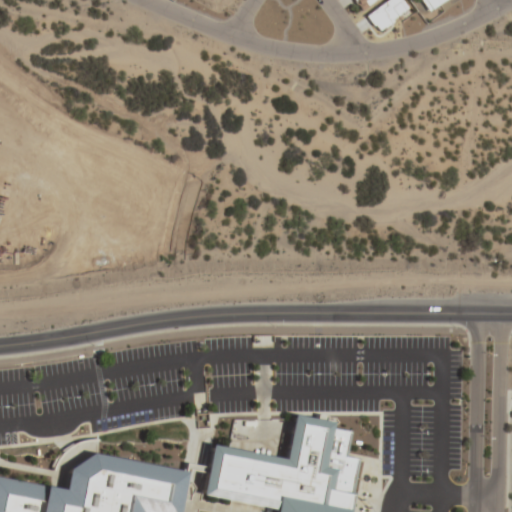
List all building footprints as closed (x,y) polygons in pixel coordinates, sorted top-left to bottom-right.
[(352,0),(359,10),(373,0),(352,0)] [(384,0),(363,15),(376,32),(407,10),(400,0),(384,0)] [(418,0),(426,11),(442,0),(418,0)] [(207,446),(198,496),(270,508),(269,511),(344,511),(353,458),(343,457),(347,431),(328,428),(329,422),(289,415),(281,459),(207,446)] [(184,473),(176,511),(0,511),(0,479),(64,488),(67,470),(88,455),(184,473)]
